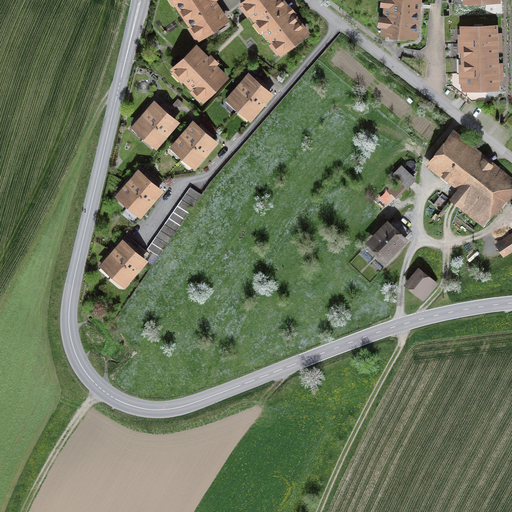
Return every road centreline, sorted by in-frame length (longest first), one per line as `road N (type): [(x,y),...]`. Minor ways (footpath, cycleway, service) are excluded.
road 1 (secondary): [(142,0),(69,300),(72,345),(99,387),(136,407),(174,408),(388,328),(511,302)]
road 2 (track): [(424,186),(402,282),(401,341),(318,511)]
road 3 (residential): [(142,237),(181,185),(213,173),(341,24)]
road 4 (track): [(24,511),(99,387)]
